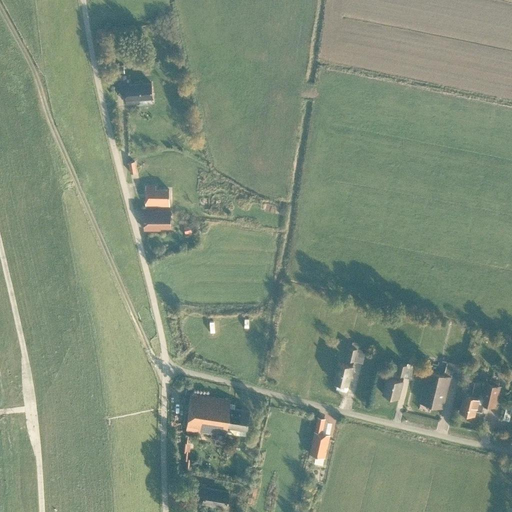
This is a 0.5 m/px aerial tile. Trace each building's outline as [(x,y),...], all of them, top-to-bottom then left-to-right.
[(124,67),(116,68),(117,76),(125,75),(124,67)] [(151,84),(125,88),(128,107),(141,106),(140,103),(153,101),(151,84)] [(155,187),(145,187),(145,207),(168,207),(168,190),(155,191),(155,187)] [(168,210),(142,211),(143,230),(169,229),(168,210)] [(331,344),(322,342),(320,351),(329,354),(331,344)] [(364,350),(348,346),(345,358),(361,362),(364,350)] [(347,385),(352,365),(334,361),(330,381),(347,385)] [(445,361),(442,374),(449,375),(459,378),(462,365),(445,361)] [(405,364),(397,362),(395,372),(403,374),(405,364)] [(442,374),(426,370),(419,401),(442,406),(449,375),(442,374)] [(401,380),(385,376),(381,393),(397,397),(401,380)] [(494,406),(499,385),(484,382),(480,403),(481,404),(494,406)] [(477,396),(461,392),(457,411),(473,414),(474,409),(480,410),(481,404),(480,403),(475,402),(477,396)] [(227,399),(188,394),(183,437),(184,437),(187,437),(194,438),(194,431),(223,435),(223,433),(227,402),(227,399)] [(227,402),(223,433),(245,436),(248,409),(233,407),(233,403),(227,402)] [(313,430),(321,432),(324,418),(315,416),(313,430)] [(324,457),(329,433),(321,432),(313,430),(308,453),(324,457)] [(192,495),(201,497),(203,487),(203,484),(194,482),(192,495)] [(226,490),(203,487),(201,497),(200,504),(223,508),(226,490)]
